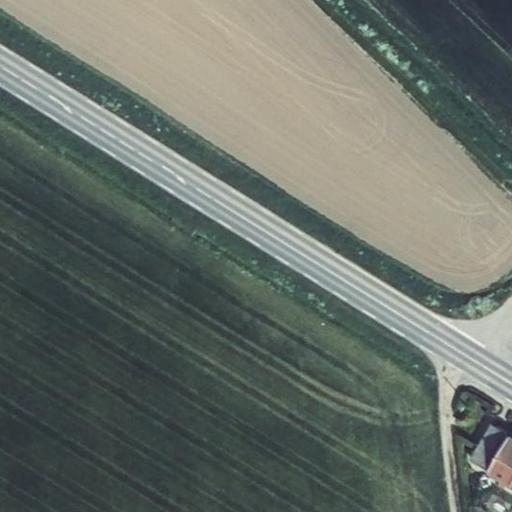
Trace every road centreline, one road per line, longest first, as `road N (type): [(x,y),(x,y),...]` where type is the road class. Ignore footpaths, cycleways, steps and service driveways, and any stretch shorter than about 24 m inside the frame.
road 1 (secondary): [(0,66),(479,363)]
road 2 (track): [(457,511),(444,400),(461,351)]
